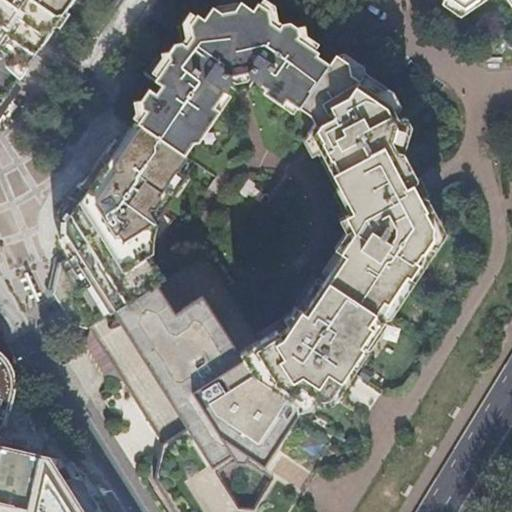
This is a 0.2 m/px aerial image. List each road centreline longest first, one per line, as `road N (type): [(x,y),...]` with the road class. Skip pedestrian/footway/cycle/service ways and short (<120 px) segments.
road 1 (primary): [(511,291),(372,511)]
road 2 (residential): [(0,294),(131,511)]
road 3 (primary): [(430,511),(511,384)]
